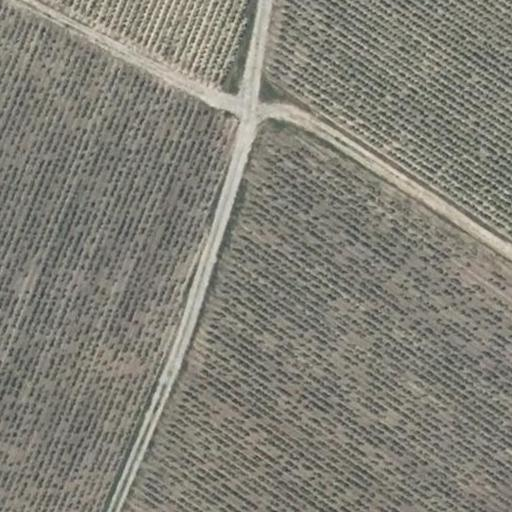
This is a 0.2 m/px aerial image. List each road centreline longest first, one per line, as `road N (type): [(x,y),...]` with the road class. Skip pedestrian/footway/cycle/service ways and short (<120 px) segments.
road 1 (track): [(18,0),(252,117),(316,137),(511,262)]
road 2 (track): [(112,511),(191,309),(252,117),(271,0)]
